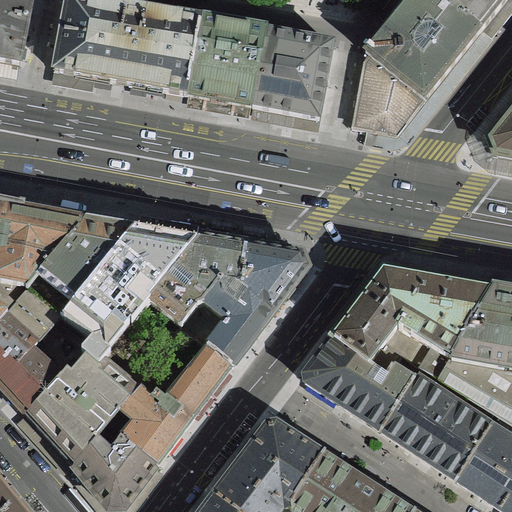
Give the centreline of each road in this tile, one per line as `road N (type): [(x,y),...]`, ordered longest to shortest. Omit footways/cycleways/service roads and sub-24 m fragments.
road 1 (secondary): [(0,131),(393,202)]
road 2 (residential): [(161,511),(393,202)]
road 3 (residential): [(393,202),(511,45)]
road 4 (secondary): [(393,202),(511,224)]
